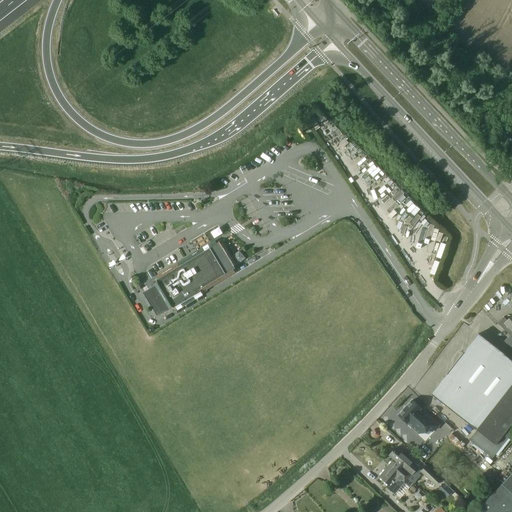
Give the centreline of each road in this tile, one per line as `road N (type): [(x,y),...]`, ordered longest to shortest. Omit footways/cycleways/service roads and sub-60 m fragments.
road 1 (motorway): [(298,44),(190,132),(125,144),(86,128),(57,94),(47,60),(57,0)]
road 2 (motorway): [(0,147),(127,160),(174,154),(228,131),(334,40)]
road 3 (unclassified): [(267,511),(380,407),(511,237)]
road 4 (secondary): [(334,40),(511,230)]
road 5 (secondary): [(511,198),(342,16)]
